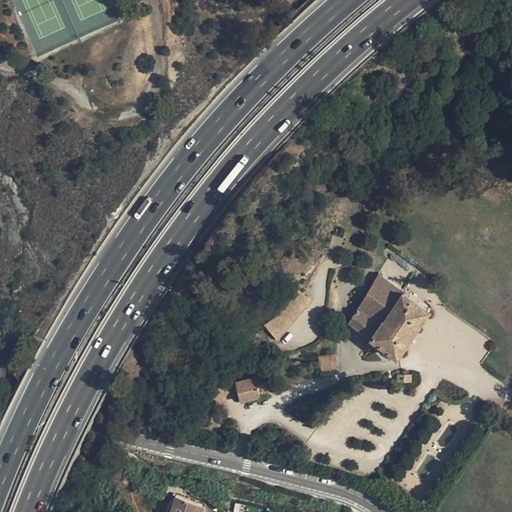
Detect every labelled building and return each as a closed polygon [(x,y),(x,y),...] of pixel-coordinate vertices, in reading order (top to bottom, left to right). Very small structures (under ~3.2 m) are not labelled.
[(408,294),(385,273),(364,318),(384,337),(381,343),(402,359),(439,310),(412,286),(408,294)] [(313,302),(295,290),(291,300),(275,318),(266,326),(280,340),(313,302)] [(322,357),(324,372),(339,370),(337,355),(322,357)] [(265,377),(238,384),(241,401),(259,397),(261,394),(263,392),(266,391),(269,391),(265,377)] [(207,394),(219,404),(228,392),(216,383),(207,394)] [(204,511),(208,501),(192,495),(177,489),(167,511),(204,511)]
